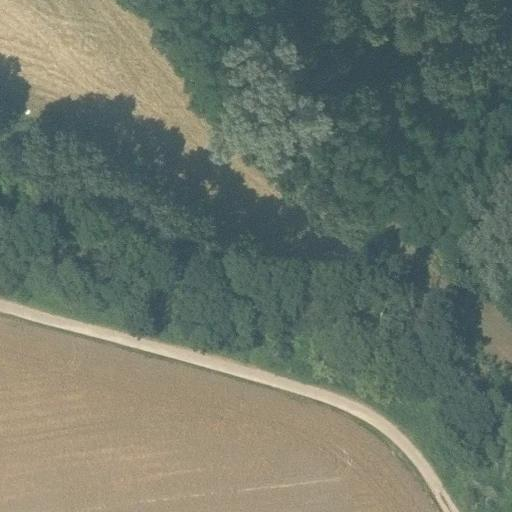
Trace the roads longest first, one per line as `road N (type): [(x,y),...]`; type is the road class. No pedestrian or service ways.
road 1 (unclassified): [(435,494),(406,453),(338,404),(0,297)]
road 2 (track): [(362,0),(511,153)]
